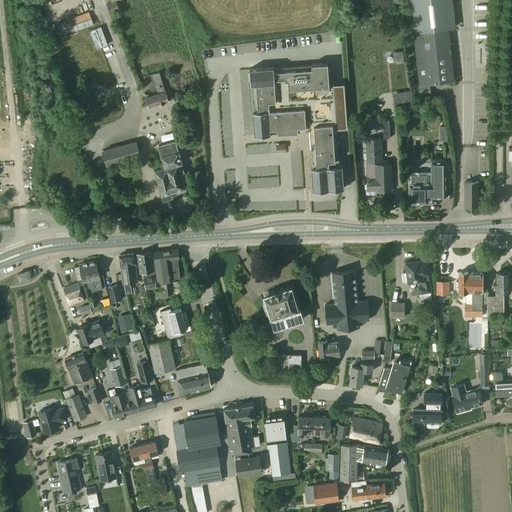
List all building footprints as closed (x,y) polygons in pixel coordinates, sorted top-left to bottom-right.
[(110,0),(112,3),(107,4),(110,12),(119,8),(117,1),(119,0),(110,0)] [(451,0),(410,0),(414,32),(449,28),(454,27),(451,0)] [(89,12),(70,19),(75,31),(94,24),(89,12)] [(96,48),(108,45),(102,25),(90,29),(96,48)] [(449,30),(413,34),(419,85),(455,81),(449,30)] [(370,38),(372,54),(392,52),(390,36),(370,38)] [(274,67),(249,69),(251,85),(253,111),(254,135),(271,134),(278,133),(298,132),(309,131),(312,167),(311,168),(313,191),(344,188),(342,165),(339,166),(336,129),(347,128),(344,83),(329,85),(328,63),(311,64),(311,65),(274,68),(274,67)] [(144,98),(148,108),(169,102),(169,101),(173,99),(172,94),(171,90),(166,91),(165,91),(160,72),(152,74),(158,94),(144,98)] [(419,98),(431,96),(430,84),(418,86),(419,98)] [(413,103),(412,91),(403,92),(404,104),(413,103)] [(368,162),(369,162),(370,179),(367,179),(368,190),(377,189),(377,191),(392,190),(391,164),(390,164),(390,160),(382,161),(381,139),(367,140),(368,162)] [(102,150),(106,166),(141,157),(136,141),(102,150)] [(155,170),(161,194),(161,195),(162,201),(173,198),(172,193),(186,189),(186,187),(185,187),(182,174),(184,174),(185,172),(184,169),(182,169),(181,169),(179,164),(182,163),(179,151),(178,152),(175,141),(159,146),(165,167),(155,170)] [(431,172),(428,172),(428,197),(431,197),(445,197),(445,160),(431,160),(431,172)] [(409,173),(409,203),(416,203),(420,203),(428,203),(428,197),(428,172),(421,172),(415,172),(415,173),(409,173)] [(476,207),(479,207),(479,182),(465,182),(465,207),(472,207),(473,209),(476,209),(476,207)] [(159,288),(158,289),(158,291),(156,291),(156,298),(168,297),(166,281),(178,280),(176,265),(178,265),(177,259),(180,258),(178,249),(154,252),(158,283),(159,288)] [(140,272),(143,272),(146,287),(146,290),(152,290),(158,289),(159,288),(158,283),(156,283),(156,276),(155,270),(152,252),(137,254),(140,272)] [(134,253),(120,255),(123,276),(124,284),(138,282),(134,253)] [(406,262),(407,272),(403,273),(404,281),(409,281),(421,280),(422,287),(418,287),(420,300),(431,299),(426,258),(418,259),(418,261),(415,262),(415,261),(406,262)] [(96,260),(88,262),(90,270),(89,271),(90,278),(93,277),(93,278),(96,288),(97,291),(103,289),(101,284),(100,279),(99,280),(98,277),(100,276),(96,260)] [(80,266),(75,267),(78,279),(83,278),(84,281),(86,280),(88,288),(92,287),(93,292),(97,291),(96,288),(93,278),(93,277),(90,278),(89,271),(90,270),(88,262),(80,264),(80,266)] [(354,270),(332,272),(335,304),(324,304),(326,323),(337,322),(337,329),(359,327),(358,320),(369,319),(367,301),(357,302),(354,270)] [(20,282),(31,279),(29,271),(18,274),(20,282)] [(495,291),(496,291),(496,296),(488,296),(488,316),(504,316),(504,292),(511,292),(510,273),(508,271),(504,272),(502,273),(496,273),(496,285),(495,285),(495,291)] [(468,272),(459,272),(459,281),(459,287),(459,292),(466,292),(472,292),(471,303),(466,303),(465,303),(465,316),(482,316),(481,273),(468,273),(468,272)] [(449,281),(436,281),(436,294),(449,294),(449,281)] [(118,284),(107,287),(112,303),(122,300),(118,284)] [(70,305),(84,300),(79,286),(75,287),(75,286),(73,286),(72,286),(64,289),(70,305)] [(263,295),(264,297),(274,328),(303,319),(300,308),(299,308),(299,307),(298,308),(291,286),(263,295)] [(95,297),(88,299),(91,307),(92,312),(100,309),(99,305),(98,305),(95,297)] [(109,298),(100,300),(102,308),(111,305),(109,298)] [(405,302),(391,302),(391,318),(405,318),(405,302)] [(170,308),(160,311),(160,312),(161,312),(169,337),(168,338),(183,334),(183,333),(182,334),(181,331),(187,329),(187,328),(186,329),(186,328),(188,327),(186,321),(184,321),(180,309),(181,309),(181,308),(171,311),(170,309),(171,309),(170,308)] [(130,317),(118,320),(121,332),(133,329),(130,317)] [(90,347),(102,342),(100,337),(105,335),(99,319),(88,324),(88,323),(77,327),(83,344),(88,342),(90,347)] [(138,330),(131,332),(136,351),(144,349),(138,330)] [(148,343),(155,374),(176,369),(169,339),(148,343)] [(329,356),(339,355),(338,342),(327,343),(327,341),(318,342),(319,358),(329,357),(329,356)] [(374,350),(361,350),(361,360),(374,359),(374,350)] [(75,384),(85,379),(93,377),(91,372),(83,352),(65,359),(75,384)] [(273,367),(282,368),(282,367),(288,367),(288,368),(301,368),(301,355),(288,354),(288,355),(282,355),(282,354),(273,354),(273,367)] [(119,359),(109,362),(111,369),(121,366),(119,359)] [(384,368),(379,385),(385,387),(384,391),(397,392),(397,394),(398,391),(401,391),(400,393),(401,393),(406,378),(402,377),(402,373),(407,374),(411,361),(400,360),(400,359),(399,359),(399,364),(392,363),(391,369),(384,368)] [(148,360),(136,363),(141,383),(153,379),(148,360)] [(206,362),(175,370),(178,382),(181,382),(184,393),(212,386),(208,372),(206,362)] [(372,371),(373,364),(362,363),(361,367),(352,366),(350,384),(362,385),(363,370),(372,371)] [(121,366),(111,369),(115,386),(126,383),(121,366)] [(511,379),(502,380),(502,373),(500,371),(491,372),(492,381),(495,381),(496,395),(511,394),(511,379)] [(480,372),(480,386),(489,386),(489,372),(480,372)] [(464,408),(482,403),(478,388),(465,392),(463,384),(450,388),(457,412),(464,410),(464,408)] [(139,385),(129,388),(130,391),(130,394),(135,411),(155,405),(152,395),(150,388),(140,391),(139,385)] [(102,401),(97,386),(89,389),(94,404),(102,401)] [(114,396),(109,397),(115,417),(135,411),(130,394),(130,391),(124,393),(124,392),(114,395),(114,396)] [(426,402),(426,409),(413,409),(413,421),(427,421),(426,424),(428,426),(437,426),(438,425),(438,422),(440,422),(440,410),(439,410),(440,403),(441,403),(441,393),(424,393),(424,402),(426,402)] [(65,399),(74,422),(87,416),(78,394),(65,399)] [(226,420),(227,420),(231,449),(253,446),(250,425),(252,425),(251,417),(254,416),(253,404),(224,409),(226,420)] [(53,408),(39,412),(44,432),(59,428),(57,420),(59,420),(60,421),(67,419),(64,408),(54,410),(53,408)] [(216,414),(197,418),(184,420),(189,447),(177,449),(181,471),(184,470),(187,486),(222,480),(216,443),(221,442),(216,414)] [(267,447),(269,447),(273,474),(291,472),(286,437),(283,415),(263,417),(267,447)] [(292,426),(292,439),(299,439),(299,435),(306,435),(306,427),(314,427),(315,416),(299,415),(298,426),(292,426)] [(315,416),(314,427),(322,428),(322,436),(329,436),(329,428),(330,428),(331,417),(315,416)] [(379,444),(383,424),(375,421),(353,417),(349,438),(379,444)] [(32,420),(24,423),(28,437),(35,435),(32,420)] [(339,427),(337,437),(344,439),(346,428),(339,427)] [(155,440),(142,444),(146,456),(145,457),(147,462),(149,469),(154,467),(153,464),(151,455),(159,453),(155,440)] [(304,446),(304,451),(313,451),(313,443),(304,443),(304,446)] [(313,443),(313,451),(322,451),(322,444),(313,443)] [(142,444),(129,448),(132,460),(145,457),(146,456),(142,444)] [(341,444),(341,464),(340,478),(357,479),(357,478),(364,478),(364,471),(357,471),(357,461),(362,461),(385,465),(388,449),(363,445),(358,445),(358,444),(341,444)] [(112,451),(103,453),(95,455),(100,480),(117,476),(112,451)] [(328,454),(327,464),(327,470),(330,471),(329,479),(338,478),(338,471),(339,471),(339,454),(328,454)] [(236,459),(236,464),(238,476),(262,472),(262,470),(260,457),(260,455),(236,459)] [(57,463),(57,464),(63,487),(73,484),(75,490),(82,488),(77,469),(79,468),(76,459),(57,463)] [(365,480),(351,482),(352,492),(353,499),(357,499),(358,501),(368,500),(368,498),(367,498),(366,485),(365,480)] [(337,481),(313,484),(313,485),(315,503),(339,500),(337,481)] [(368,498),(386,496),(385,482),(366,485),(367,498),(368,498)] [(95,486),(86,488),(87,494),(97,493),(95,486)] [(56,495),(57,503),(64,501),(63,493),(56,495)] [(99,506),(97,493),(87,494),(90,508),(93,507),(99,506)]
